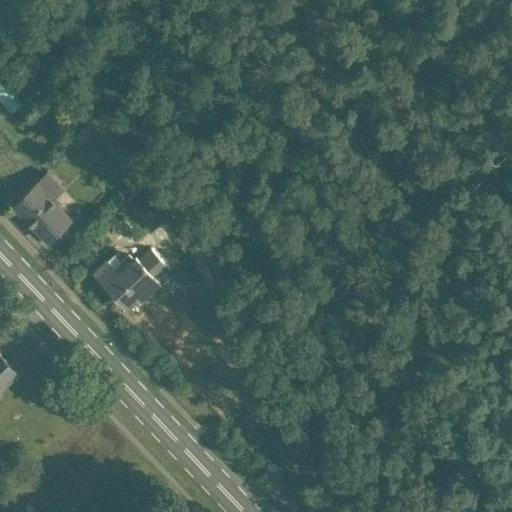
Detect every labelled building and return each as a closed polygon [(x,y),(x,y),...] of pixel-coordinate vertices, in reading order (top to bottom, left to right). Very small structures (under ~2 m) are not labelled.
[(0,101),(9,112),(24,100),(0,69),(0,101)] [(87,126),(129,170),(142,157),(100,113),(87,126)] [(36,183),(14,203),(49,239),(70,218),(48,195),(61,183),(49,171),(36,183)] [(141,187),(134,178),(127,184),(134,192),(141,187)] [(143,199),(132,209),(150,229),(161,220),(143,199)] [(126,304),(137,293),(141,297),(161,278),(159,276),(170,266),(151,247),(139,258),(135,254),(118,270),(107,259),(95,271),(126,304)] [(0,386),(18,369),(0,350),(0,386)]
